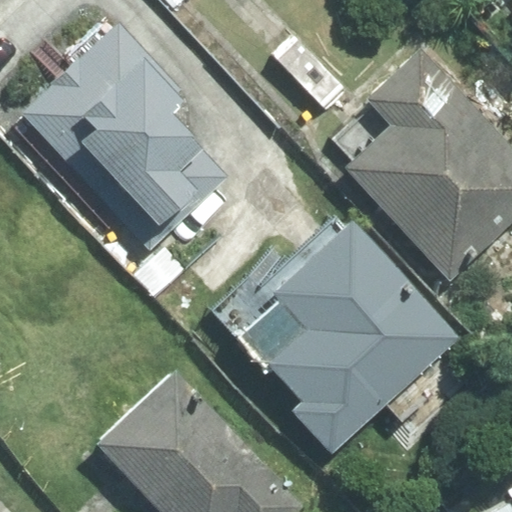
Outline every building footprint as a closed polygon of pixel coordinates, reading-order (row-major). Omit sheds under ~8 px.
[(115,22),(25,107),(151,238),(226,167),(167,105),(181,92),(115,22)] [(511,210),(511,148),(416,45),(366,90),(392,118),(346,160),(448,270),(511,210)] [(0,341),(70,273),(0,202),(0,341)] [(456,330),(348,211),(269,281),(279,292),(241,327),(300,392),(290,402),(328,444),(456,330)] [(0,372),(73,447),(158,363),(75,280),(0,354),(0,372)] [(136,511),(196,511),(251,459),(168,375),(83,459),(136,511)] [(302,511),(263,472),(222,511),(302,511)]
